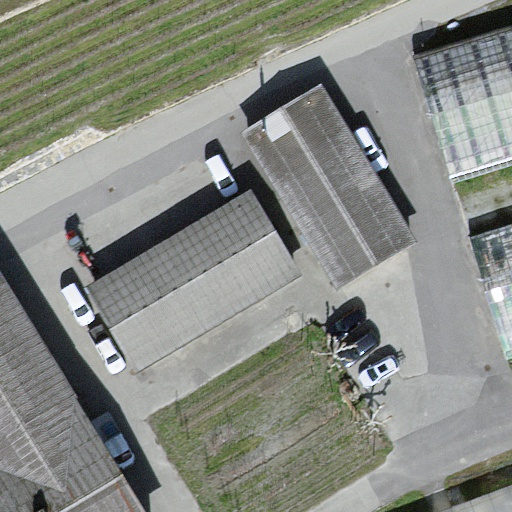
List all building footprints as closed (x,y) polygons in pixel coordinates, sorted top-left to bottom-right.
[(511,38),(416,67),(456,191),(511,174),(511,38)] [(247,134),(345,292),(428,242),(330,83),(247,134)] [(256,192),(97,290),(150,377),(310,279),(256,192)] [(511,231),(478,242),(511,346),(511,231)] [(0,511),(150,511),(10,271),(0,276),(0,511)] [(511,511),(511,497),(473,511),(511,511)]
